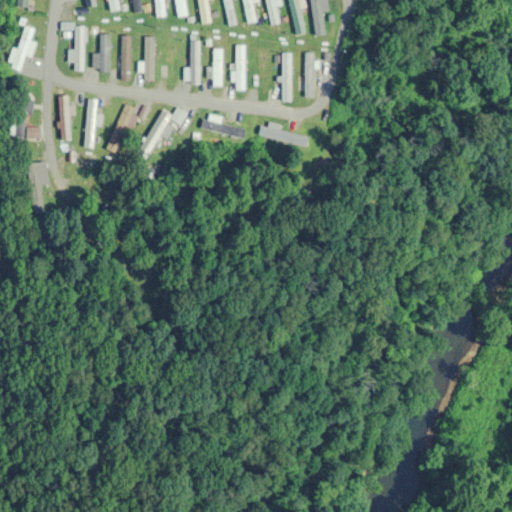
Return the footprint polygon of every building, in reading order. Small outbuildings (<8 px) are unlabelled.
[(32,0),(17,0),(17,7),(32,8),(32,0)] [(82,0),(84,8),(94,7),(92,0),(82,0)] [(130,0),(132,14),(141,13),(139,0),(130,0)] [(153,0),(154,17),(163,17),(163,0),(153,0)] [(173,0),(174,17),(186,17),(185,0),(173,0)] [(197,0),(197,16),(208,16),(208,0),(197,0)] [(221,0),(228,25),(236,23),(230,0),(221,0)] [(257,0),(241,0),(245,23),(256,22),(253,2),(257,2),(257,0)] [(280,23),(277,0),(265,0),(268,25),(280,23)] [(304,33),(297,0),(287,0),(294,35),(304,33)] [(324,34),(318,0),(308,0),(315,35),(324,34)] [(30,41),(34,29),(24,25),(8,66),(20,70),(25,56),(31,58),(36,43),(30,41)] [(73,70),(84,70),(84,27),(73,27),(73,70)] [(109,72),(109,34),(97,34),(97,72),(109,72)] [(119,81),(130,81),(130,36),(119,36),(119,81)] [(199,84),(199,38),(186,38),(186,84),(199,84)] [(141,79),(153,79),(153,43),(141,43),(141,79)] [(166,44),(166,84),(175,84),(175,44),(166,44)] [(234,45),(234,90),(245,90),(245,45),(234,45)] [(211,86),(221,86),(222,49),(212,48),(212,67),(206,67),(206,78),(211,78),(211,86)] [(257,94),(268,94),(268,48),(257,48),(257,94)] [(281,53),(281,102),(291,102),(291,53),(281,53)] [(314,53),(303,53),(303,98),(314,98),(314,53)] [(84,147),(93,147),(94,98),(85,98),(84,147)] [(13,99),(13,137),(25,137),(25,99),(13,99)] [(136,110),(125,104),(108,141),(120,146),(136,110)] [(146,159),(158,134),(166,138),(173,124),(179,126),(186,112),(176,107),(172,115),(159,109),(136,154),(146,159)] [(238,156),(246,130),(204,118),(201,129),(217,134),(213,148),(238,156)] [(305,148),(307,139),(262,126),(259,134),(305,148)] [(39,141),(38,127),(25,128),(26,142),(39,141)] [(28,163),(29,203),(38,203),(38,163),(28,163)]
